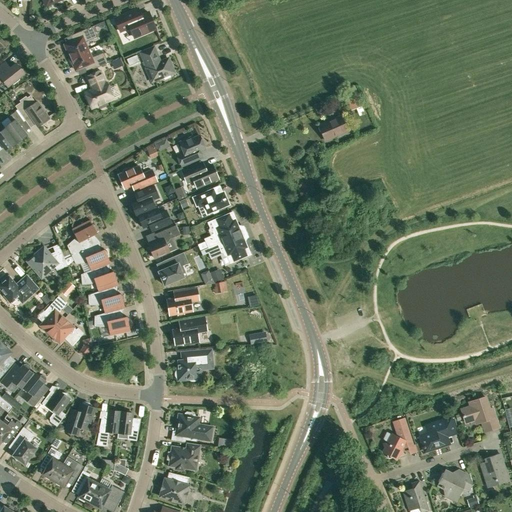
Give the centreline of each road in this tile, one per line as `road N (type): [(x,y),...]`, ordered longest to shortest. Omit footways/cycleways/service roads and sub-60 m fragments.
road 1 (tertiary): [(275,511),(318,410),(317,344),(172,0)]
road 2 (residential): [(156,396),(144,292),(97,186)]
road 3 (residential): [(0,180),(74,121),(30,42)]
road 4 (residential): [(156,396),(110,391),(68,374),(0,314)]
road 5 (residential): [(373,482),(494,446)]
road 6 (residential): [(0,258),(97,186)]
